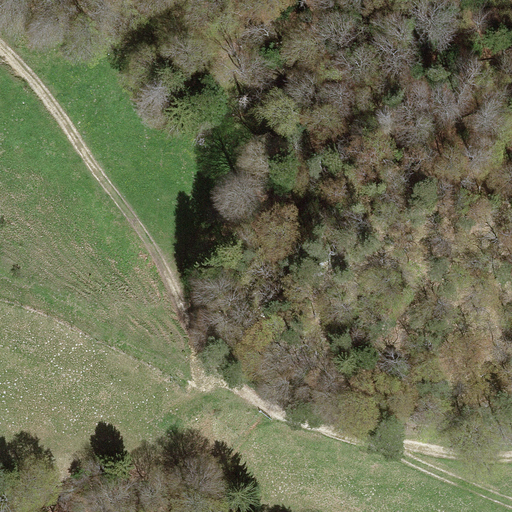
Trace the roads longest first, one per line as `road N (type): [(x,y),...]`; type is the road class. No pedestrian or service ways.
road 1 (track): [(511,456),(391,444),(320,427),(213,369),(151,247),(0,46)]
road 2 (track): [(222,375),(200,384),(0,276)]
road 3 (track): [(391,444),(511,504)]
